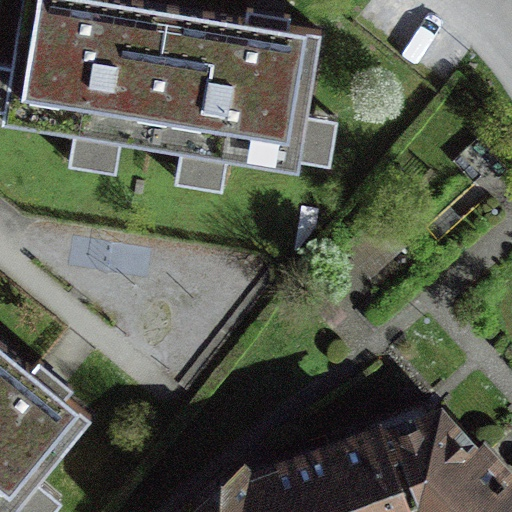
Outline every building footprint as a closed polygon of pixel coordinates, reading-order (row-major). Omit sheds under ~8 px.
[(1,0),(0,9),(0,108),(117,130),(140,0),(1,0)] [(259,18),(158,0),(140,0),(117,130),(235,151),(259,18)] [(23,511),(100,415),(0,336),(0,511),(23,511)] [(362,423),(400,511),(511,511),(511,461),(452,394),(362,423)] [(400,511),(362,423),(266,451),(256,445),(181,511),(400,511)]
